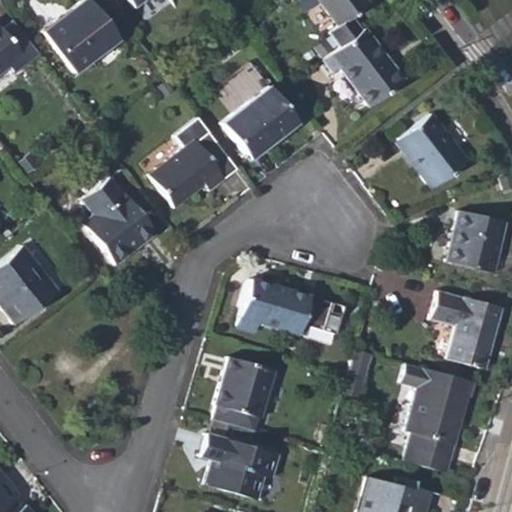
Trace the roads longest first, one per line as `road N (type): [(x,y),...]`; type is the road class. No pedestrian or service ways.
road 1 (residential): [(106,511),(141,464),(199,263),(236,234),(311,219)]
road 2 (residential): [(89,511),(0,395)]
